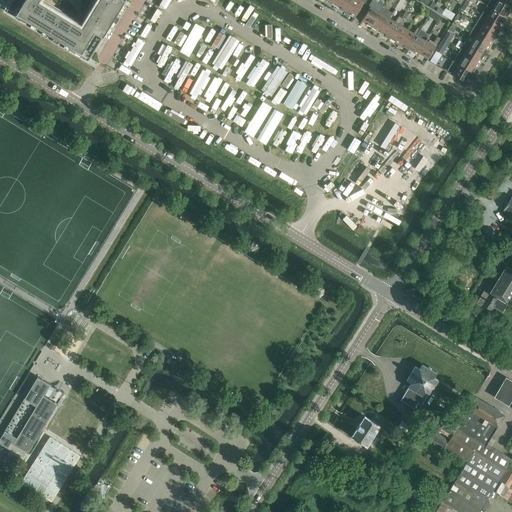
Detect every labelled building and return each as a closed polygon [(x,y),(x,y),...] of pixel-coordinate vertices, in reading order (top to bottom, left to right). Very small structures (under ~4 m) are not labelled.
[(90,58),(125,0),(13,0),(8,8),(90,58)] [(336,6),(345,11),(344,11),(345,12),(351,0),(339,0),(336,6)] [(345,12),(346,11),(355,17),(363,3),(359,0),(351,0),(345,12)] [(370,7),(362,21),(371,27),(370,27),(371,27),(383,7),(372,0),(369,6),(370,7)] [(507,17),(511,8),(511,7),(499,0),(490,0),(487,5),(507,18),(507,17)] [(461,9),(467,12),(470,8),(464,4),(461,9)] [(502,27),(501,26),(507,18),(487,5),(481,15),(502,27)] [(371,28),(372,27),(380,32),(380,33),(389,18),(393,13),(383,7),(371,27),(371,28)] [(432,10),(428,16),(437,22),(441,16),(432,10)] [(496,36),(501,27),(502,27),(481,15),(476,24),(496,36)] [(381,33),(389,38),(389,39),(402,18),(399,16),(396,22),(389,18),(380,33),(381,33)] [(390,39),(390,38),(398,43),(398,44),(399,44),(408,29),(401,25),(405,20),(402,18),(389,39),(390,39)] [(491,45),(490,45),(495,36),(496,37),(496,36),(476,24),(470,33),(490,45),(491,45)] [(399,44),(408,49),(407,49),(408,50),(420,29),(417,28),(414,33),(408,29),(399,44)] [(408,50),(409,50),(418,55),(419,53),(427,38),(429,35),(420,29),(408,50)] [(453,36),(447,32),(441,41),(448,45),(453,36)] [(485,54),(490,46),(490,45),(470,33),(464,42),(485,55),(485,54)] [(419,53),(428,59),(440,39),(437,37),(434,42),(427,38),(419,53)] [(448,45),(441,41),(436,50),(436,51),(441,54),(442,54),(448,45)] [(480,63),(479,63),(484,55),(485,55),(464,42),(459,52),(479,64),(480,63)] [(474,73),(478,64),(479,64),(459,52),(453,61),(474,73)] [(439,60),(433,57),(431,61),(436,65),(439,60)] [(447,70),(467,83),(473,73),(473,74),(474,73),(453,61),(447,70)] [(511,197),(503,210),(510,214),(507,220),(511,222),(511,197)] [(508,304),(511,297),(511,269),(506,266),(505,267),(503,266),(498,275),(494,275),(492,278),(494,281),(490,287),(487,285),(488,285),(487,285),(476,302),(477,303),(477,302),(491,310),(494,303),(493,303),(497,297),(508,304)] [(427,367),(423,365),(422,365),(420,368),(419,368),(416,366),(415,366),(407,380),(411,382),(411,383),(409,386),(407,385),(406,386),(408,387),(406,391),(404,390),(406,392),(401,400),(415,409),(418,403),(422,405),(429,393),(429,394),(430,394),(430,393),(438,380),(438,379),(438,380),(434,377),(436,373),(436,372),(436,373),(432,370),(431,368),(429,367),(427,367)] [(511,397),(511,378),(505,375),(493,395),(508,404),(511,397)] [(64,393),(38,377),(0,438),(0,442),(8,448),(11,442),(28,453),(64,393)] [(495,439),(491,437),(505,414),(476,397),(445,447),(468,461),(443,502),(459,511),(479,511),(499,481),(511,460),(490,446),(495,439)] [(367,444),(378,427),(379,427),(379,426),(378,425),(380,421),(381,422),(381,421),(374,416),(371,420),(366,417),(365,416),(364,417),(364,418),(360,424),(357,429),(353,435),(352,436),(353,437),(365,445),(367,446),(367,445),(367,444)] [(403,422),(402,421),(396,429),(407,436),(413,428),(412,427),(412,428),(408,425),(407,424),(403,422)] [(455,428),(445,422),(441,428),(451,434),(455,428)] [(449,440),(436,432),(431,439),(444,447),(449,440)] [(81,456),(50,437),(21,482),(52,502),(81,456)] [(14,470),(5,464),(0,472),(9,477),(14,470)] [(507,471),(501,481),(506,484),(510,486),(511,482),(511,469),(509,468),(507,471)] [(487,501),(482,508),(486,511),(491,504),(487,501)]
